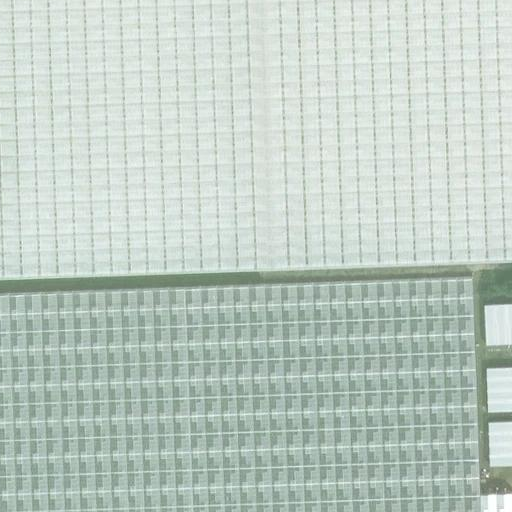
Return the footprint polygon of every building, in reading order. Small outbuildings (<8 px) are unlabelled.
[(511,0),(0,0),(0,277),(453,262),(511,259),(511,0)] [(0,511),(511,511),(511,491),(481,492),(474,277),(0,293),(0,511)] [(486,345),(511,343),(511,302),(484,304),(486,345)] [(511,410),(511,365),(487,367),(488,412),(511,410)] [(490,465),(511,464),(511,419),(489,421),(490,465)]
